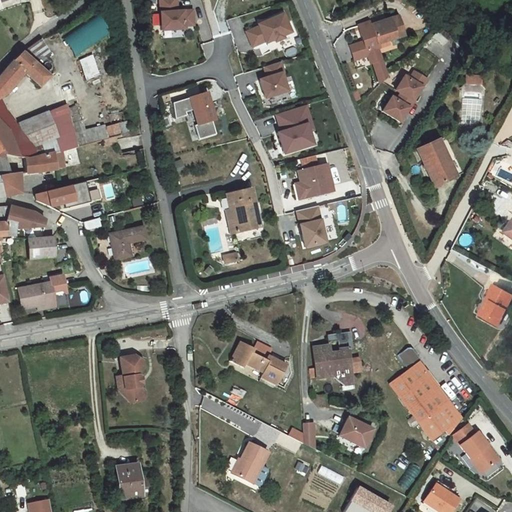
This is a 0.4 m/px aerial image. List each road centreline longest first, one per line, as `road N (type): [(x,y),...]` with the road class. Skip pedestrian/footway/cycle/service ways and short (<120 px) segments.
road 1 (primary): [(402,247),(302,0)]
road 2 (residential): [(139,87),(222,64),(270,168),(279,211)]
road 3 (residential): [(402,247),(180,305)]
road 4 (unclassified): [(180,305),(139,87)]
road 5 (primary): [(511,409),(438,317),(402,247)]
road 6 (unclassified): [(184,500),(188,393),(180,305)]
road 7 (unclassified): [(0,202),(37,208),(72,233),(126,316)]
road 8 (residential): [(126,316),(0,340)]
